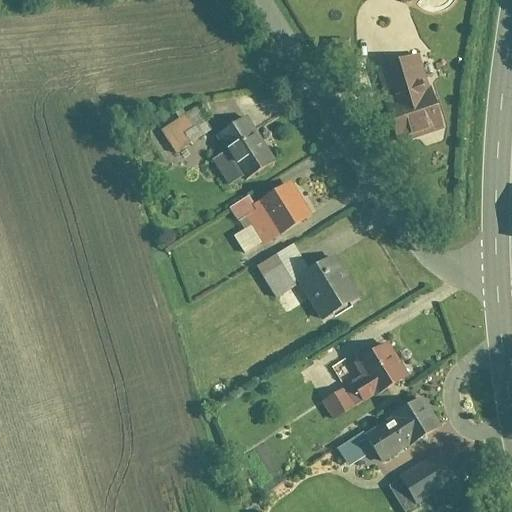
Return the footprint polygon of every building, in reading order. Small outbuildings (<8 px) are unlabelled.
[(428,63),(379,78),(400,145),(449,130),(428,63)] [(201,107),(186,117),(180,108),(160,121),(167,131),(161,134),(175,156),(204,137),(199,130),(210,122),(201,107)] [(219,142),(228,155),(211,166),(227,190),(244,179),(247,183),(277,162),(250,121),(219,142)] [(285,195),(257,213),(249,201),(232,213),(241,226),(250,221),(255,229),(234,242),(246,261),(267,247),(269,250),(306,227),(285,195)] [(340,257),(312,274),(297,250),(260,273),(277,301),(300,287),(324,325),(366,299),(340,257)] [(387,349),(356,369),(364,381),(322,407),(333,424),(375,397),(377,400),(407,381),(387,349)] [(346,362),(330,374),(338,386),(354,374),(346,362)] [(351,470),(376,454),(385,468),(439,431),(419,401),(367,436),(366,434),(339,453),(351,470)] [(439,459),(389,490),(402,511),(416,511),(457,487),(439,459)]
